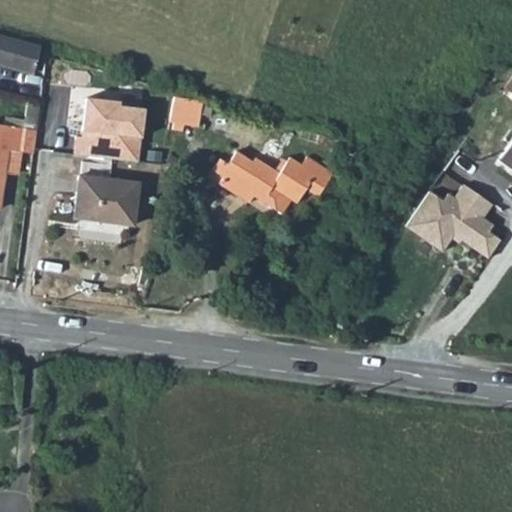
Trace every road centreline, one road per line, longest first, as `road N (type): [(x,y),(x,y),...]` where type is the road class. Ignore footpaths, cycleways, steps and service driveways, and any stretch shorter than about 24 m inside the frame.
road 1 (secondary): [(511,388),(0,325)]
road 2 (track): [(140,511),(146,344)]
